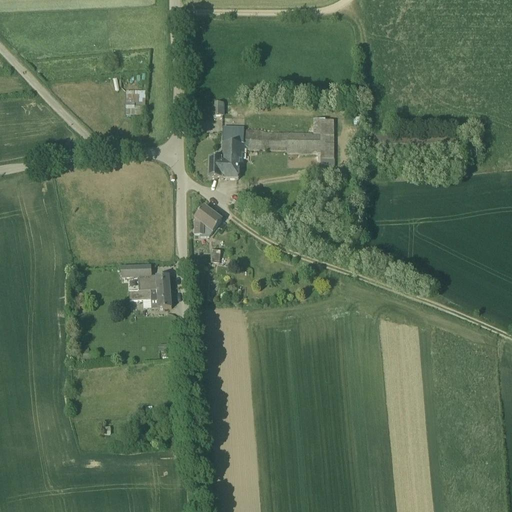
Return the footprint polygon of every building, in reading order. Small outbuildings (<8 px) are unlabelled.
[(145,92),(126,92),(126,116),(145,117),(145,92)] [(223,105),(211,105),(211,117),(223,117),(223,105)] [(133,133),(145,133),(147,133),(147,119),(146,119),(133,119),(133,133)] [(238,181),(239,164),(244,164),(244,161),(242,161),(242,156),(244,156),(244,151),(272,153),(287,152),(287,155),(320,157),(321,169),(334,169),(334,122),(313,122),(313,135),(267,134),(259,132),(244,131),(244,129),(223,129),(222,161),(209,160),(209,180),(238,181)] [(456,136),(374,137),(374,159),(463,159),(463,144),(457,144),(456,136)] [(200,239),(209,239),(222,222),(204,208),(195,220),(195,236),(200,236),(200,239)] [(212,252),(210,264),(219,265),(221,253),(212,252)] [(140,292),(170,291),(169,277),(152,278),(151,268),(121,269),(121,279),(139,279),(140,292)] [(140,292),(129,292),(122,293),(122,300),(129,300),(129,302),(151,302),(151,311),(171,310),(170,291),(140,292)] [(98,353),(90,354),(89,348),(84,348),(85,354),(81,354),(81,363),(98,363),(98,353)]
